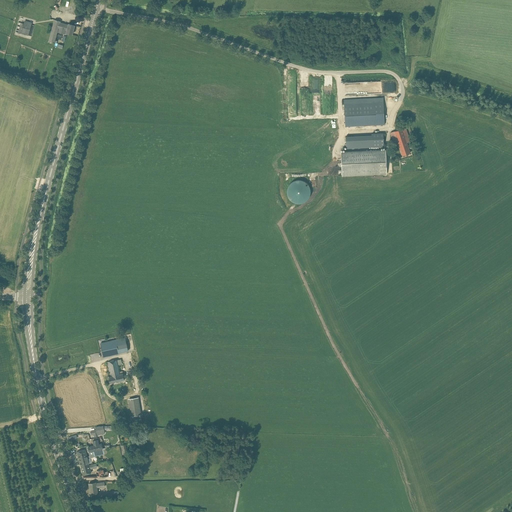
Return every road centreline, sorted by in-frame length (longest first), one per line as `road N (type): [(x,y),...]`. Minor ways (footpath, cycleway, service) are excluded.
road 1 (track): [(335,162),(331,171),(289,178),(283,186),(291,207),(278,225),(330,340),(386,434)]
road 2 (tertiary): [(28,295),(36,231),(99,0)]
road 3 (tertiary): [(78,511),(40,397),(28,295)]
